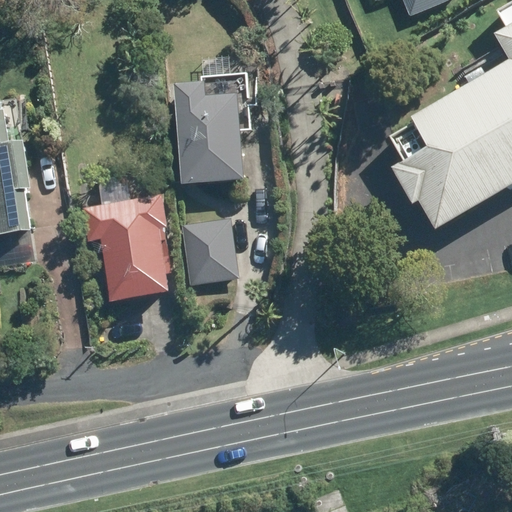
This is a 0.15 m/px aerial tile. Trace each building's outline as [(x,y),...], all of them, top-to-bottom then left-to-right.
[(401,0),(409,17),(447,0),(401,0)] [(400,140),(414,165),(403,171),(422,206),(429,203),(446,233),(511,194),(511,11),(508,13),(511,20),(511,32),(505,36),(511,49),(465,76),(473,90),(457,99),(447,81),(397,109),(407,126),(421,118),(421,119),(425,126),(400,140)] [(203,81),(174,83),(180,184),(243,179),(237,94),(204,96),(203,81)] [(0,235),(17,233),(11,192),(16,191),(9,144),(0,144),(0,235)] [(98,242),(109,304),(168,293),(158,242),(167,240),(159,196),(128,202),(125,186),(98,191),(101,207),(82,210),(88,244),(98,242)] [(237,279),(229,222),(181,229),(189,285),(237,279)] [(349,511),(337,489),(312,502),(317,511),(349,511)]
